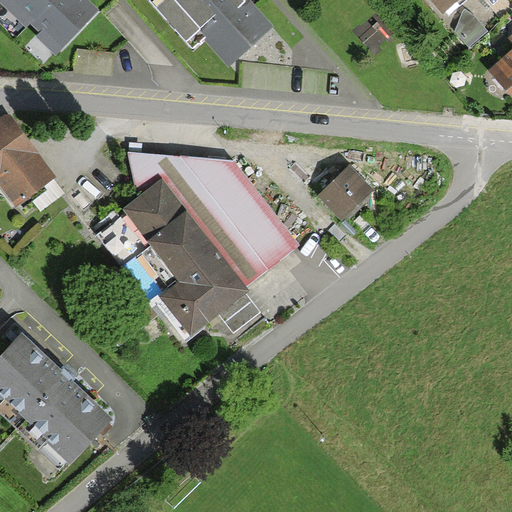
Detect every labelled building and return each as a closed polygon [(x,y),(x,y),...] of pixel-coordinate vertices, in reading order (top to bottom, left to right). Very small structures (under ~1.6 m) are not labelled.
[(0,0),(0,5),(56,60),(100,14),(84,0),(0,0)] [(246,0),(155,0),(148,7),(192,58),(207,46),(232,75),(277,35),(246,0)] [(511,0),(425,0),(444,22),(469,0),(486,0),(503,19),(511,11),(511,0)] [(476,18),(467,11),(463,13),(456,34),(470,49),(488,34),(476,18)] [(511,36),(506,41),(511,47),(511,49),(486,73),(511,102),(511,36)] [(17,207),(54,180),(8,117),(0,122),(0,186),(1,185),(17,207)] [(299,248),(235,165),(130,156),(140,206),(98,237),(139,290),(98,321),(119,349),(163,315),(186,345),(222,318),(235,334),(262,314),(244,290),(299,248)] [(320,199),(342,222),(373,193),(351,169),(320,199)] [(0,403),(69,470),(112,425),(23,339),(0,362),(0,403)]
